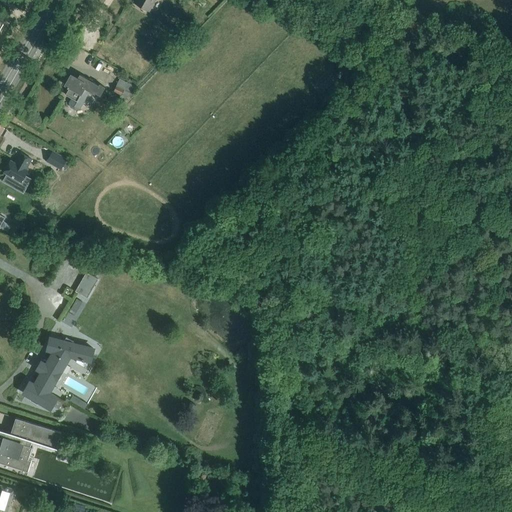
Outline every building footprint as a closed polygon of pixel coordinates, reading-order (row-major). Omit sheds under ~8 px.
[(135,0),(135,1),(149,10),(154,0),(135,0)] [(319,86),(328,95),(342,82),(332,72),(319,86)] [(105,87),(100,84),(99,85),(89,80),(89,81),(83,78),(82,80),(71,73),(64,84),(69,87),(65,94),(72,98),(69,102),(71,107),(75,109),(80,108),(90,91),(95,93),(95,92),(100,95),(105,87)] [(139,88),(119,79),(116,85),(124,89),(122,95),(120,97),(124,100),(130,93),(133,94),(139,88)] [(124,89),(116,85),(114,91),(122,95),(124,89)] [(53,151),(47,161),(60,169),(67,159),(53,151)] [(11,160),(4,172),(21,182),(28,170),(26,169),(32,159),(21,152),(15,162),(11,160)] [(103,258),(95,254),(91,260),(100,265),(103,258)] [(98,279),(86,272),(75,291),(87,298),(98,279)] [(82,302),(77,299),(73,305),(78,308),(82,302)] [(31,397),(30,400),(37,404),(39,402),(50,408),(57,397),(49,392),(70,355),(90,361),(93,348),(73,343),(74,341),(66,337),(64,340),(51,337),(48,350),(54,351),(48,361),(44,359),(43,362),(42,361),(37,369),(38,369),(37,372),(41,374),(35,384),(30,381),(24,393),(31,397)] [(258,340),(248,340),(249,358),(259,357),(258,340)] [(88,403),(72,394),(69,400),(85,409),(88,403)] [(0,457),(26,466),(32,447),(32,446),(30,446),(32,440),(59,449),(56,447),(61,432),(16,417),(11,433),(1,430),(0,433),(0,457)] [(0,510),(4,511),(7,511),(14,489),(0,485),(0,486),(0,510)]
